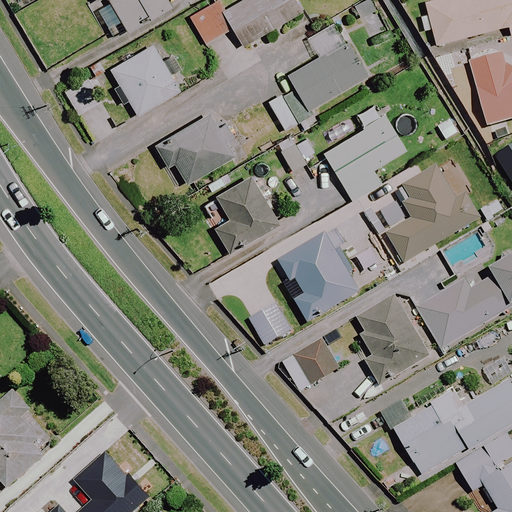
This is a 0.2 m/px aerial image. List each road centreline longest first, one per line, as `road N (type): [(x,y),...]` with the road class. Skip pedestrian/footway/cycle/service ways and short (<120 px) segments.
road 1 (trunk): [(0,81),(116,245),(339,511)]
road 2 (trunk): [(274,511),(66,277),(0,180)]
